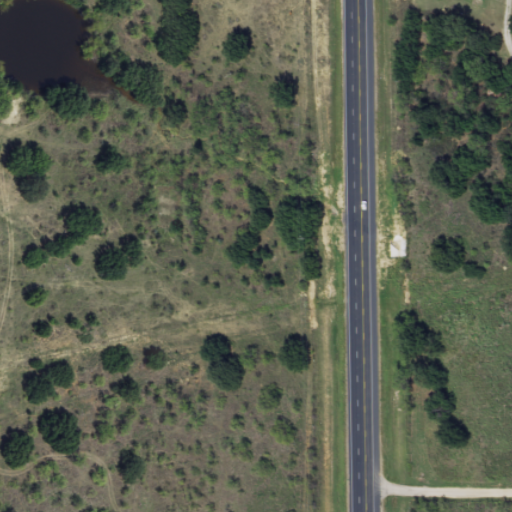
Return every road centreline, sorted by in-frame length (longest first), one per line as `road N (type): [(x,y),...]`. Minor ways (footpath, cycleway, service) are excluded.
road 1 (primary): [(368,511),(359,0)]
road 2 (residential): [(511,489),(368,485)]
